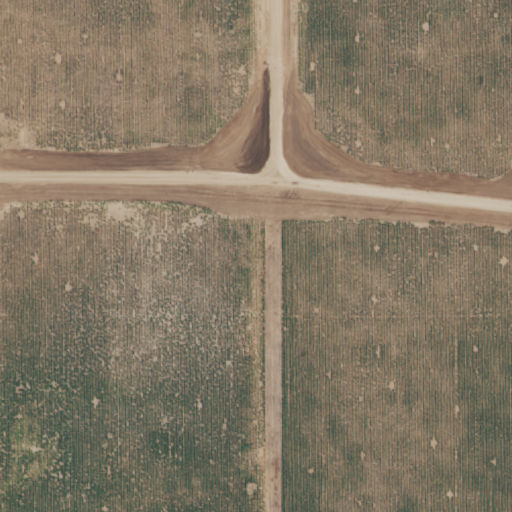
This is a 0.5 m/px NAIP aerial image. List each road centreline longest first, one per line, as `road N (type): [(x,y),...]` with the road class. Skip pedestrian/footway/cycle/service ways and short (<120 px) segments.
road 1 (residential): [(225,511),(227,0)]
road 2 (residential): [(220,406),(16,416),(0,424)]
